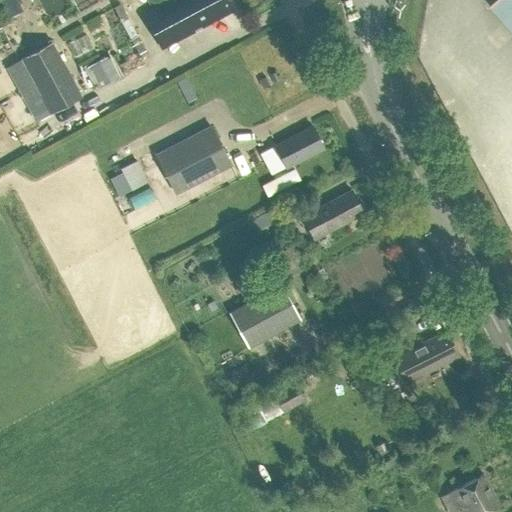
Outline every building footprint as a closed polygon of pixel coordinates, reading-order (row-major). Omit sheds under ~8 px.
[(230,8),(225,0),(171,0),(147,13),(164,43),(230,8)] [(511,0),(492,0),(487,5),(511,32),(511,0)] [(59,43),(66,57),(85,47),(78,34),(59,43)] [(52,43),(22,59),(42,94),(37,97),(48,116),(82,97),(52,43)] [(278,153),(285,168),(323,148),(311,125),(273,144),(278,153)] [(232,166),(211,126),(156,155),(176,194),(232,166)] [(120,165),(138,159),(134,149),(117,156),(120,165)] [(136,170),(107,185),(117,206),(147,191),(136,170)] [(259,190),(263,202),(298,191),(294,179),(259,190)] [(313,239),(329,230),(364,212),(352,189),(300,216),(313,239)] [(261,213),(250,219),(256,231),(268,225),(261,213)] [(303,264),(293,245),(281,252),(290,270),(303,264)] [(301,319),(282,284),(229,312),(247,347),(301,319)] [(458,355),(445,329),(423,340),(422,337),(391,352),(406,384),(422,376),(420,374),(458,355)] [(305,401),(297,384),(276,394),(283,411),(305,401)] [(482,511),(499,503),(483,473),(441,495),(449,511),(453,511),(455,511),(482,511)]
